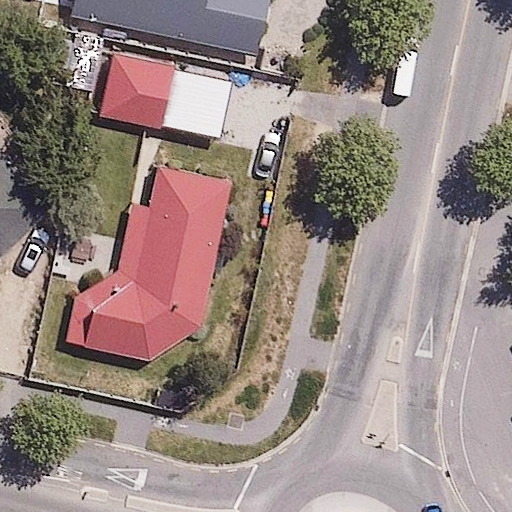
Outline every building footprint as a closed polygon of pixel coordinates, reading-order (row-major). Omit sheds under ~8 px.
[(77,0),(75,12),(259,57),(273,0),(77,0)] [(75,39),(40,29),(32,55),(68,66),(75,39)] [(176,65),(110,43),(89,109),(154,130),(176,65)] [(0,254),(52,212),(0,149),(0,254)] [(120,282),(76,282),(66,335),(152,352),(196,325),(230,181),(158,161),(148,209),(135,206),(120,282)]
